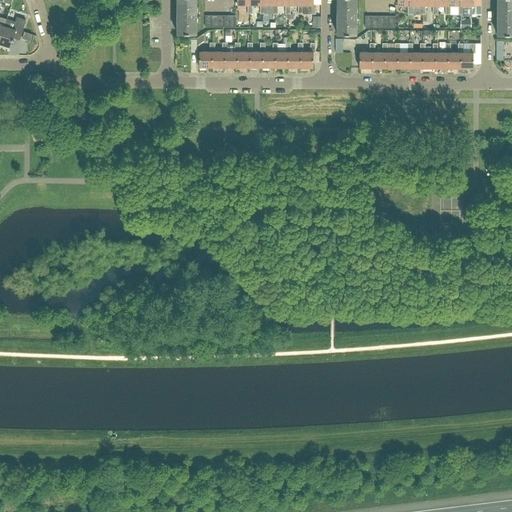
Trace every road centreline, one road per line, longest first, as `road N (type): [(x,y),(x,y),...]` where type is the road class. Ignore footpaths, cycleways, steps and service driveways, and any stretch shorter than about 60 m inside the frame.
road 1 (residential): [(326,83),(487,83)]
road 2 (residential): [(167,81),(326,83)]
road 3 (residential): [(54,60),(71,80),(167,81)]
